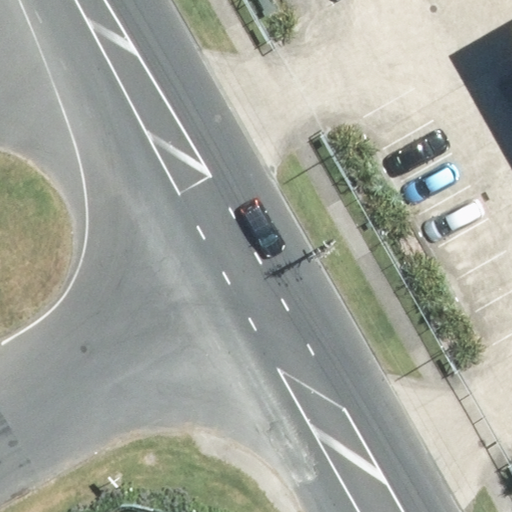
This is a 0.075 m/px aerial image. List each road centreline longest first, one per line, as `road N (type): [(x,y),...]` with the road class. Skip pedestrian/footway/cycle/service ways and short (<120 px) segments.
road 1 (secondary): [(82,0),(248,290)]
road 2 (unclassified): [(0,430),(248,290)]
road 3 (secondary): [(248,290),(374,511)]
